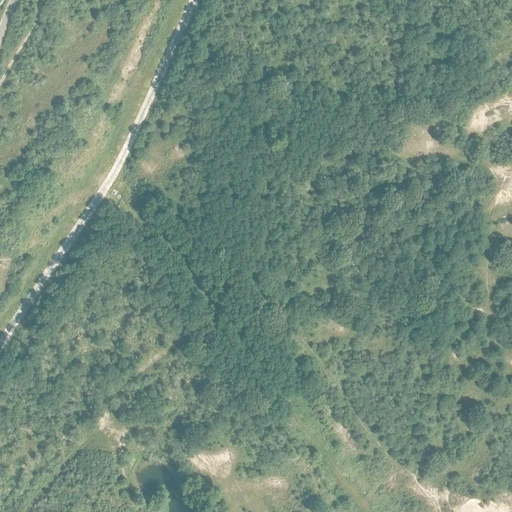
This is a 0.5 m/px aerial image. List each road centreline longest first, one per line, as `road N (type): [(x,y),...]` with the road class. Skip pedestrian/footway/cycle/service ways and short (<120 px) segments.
road 1 (track): [(102,194),(171,240),(365,511)]
road 2 (track): [(102,194),(194,0)]
road 3 (track): [(0,350),(102,194)]
road 4 (track): [(0,259),(53,245),(88,188),(102,194)]
